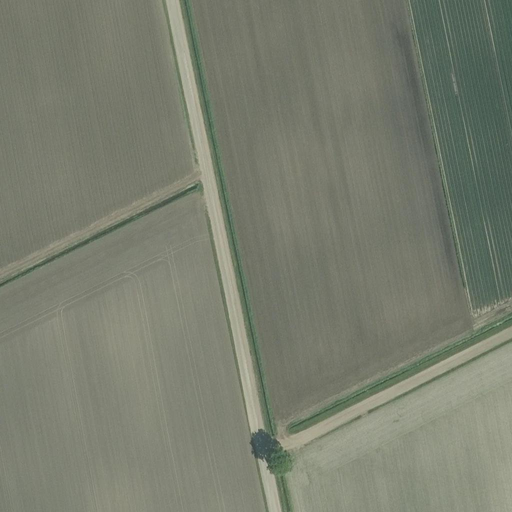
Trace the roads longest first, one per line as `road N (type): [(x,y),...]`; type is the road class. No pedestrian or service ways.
road 1 (track): [(275,511),(173,0)]
road 2 (track): [(262,452),(511,329)]
